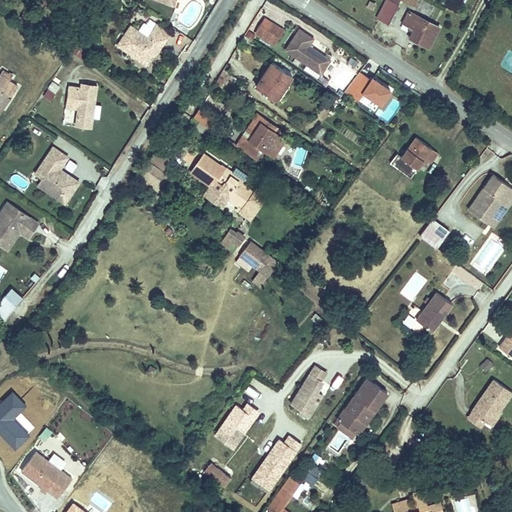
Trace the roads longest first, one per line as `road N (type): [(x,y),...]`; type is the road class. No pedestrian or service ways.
road 1 (residential): [(511,139),(303,0)]
road 2 (unknown): [(417,396),(345,359),(315,364),(278,391)]
